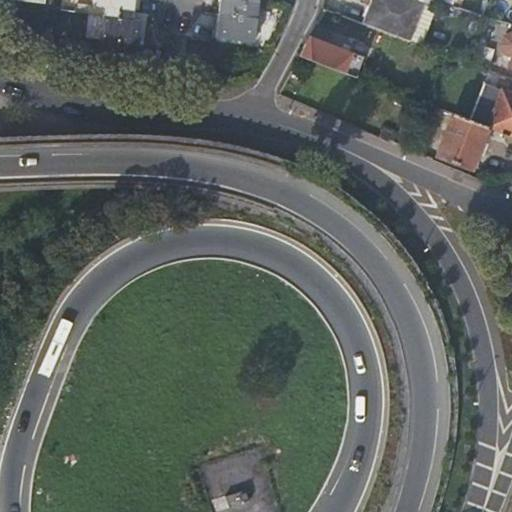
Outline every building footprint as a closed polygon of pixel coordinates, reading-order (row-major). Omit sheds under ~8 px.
[(93,3),(93,0),(74,0),(90,3),(86,35),(99,37),(104,4),(93,3)] [(93,0),(93,3),(104,4),(99,37),(138,42),(142,43),(146,12),(133,10),(133,7),(136,8),(137,0),(93,0)] [(218,0),(214,35),(253,40),(257,0),(218,0)] [(369,0),(363,23),(410,40),(422,0),(369,0)] [(460,0),(458,7),(482,14),(485,0),(460,0)] [(511,63),(511,31),(505,34),(502,42),(505,47),(511,50),(511,58),(510,63),(511,63)] [(309,34),(299,52),(313,58),(322,39),(309,34)] [(313,58),(344,70),(351,51),(322,39),(313,58)] [(293,78),(325,93),(335,72),(302,57),(293,78)] [(511,78),(502,75),(497,86),(501,88),(486,125),(511,135),(511,78)] [(469,167),(486,125),(451,112),(434,153),(469,167)]
